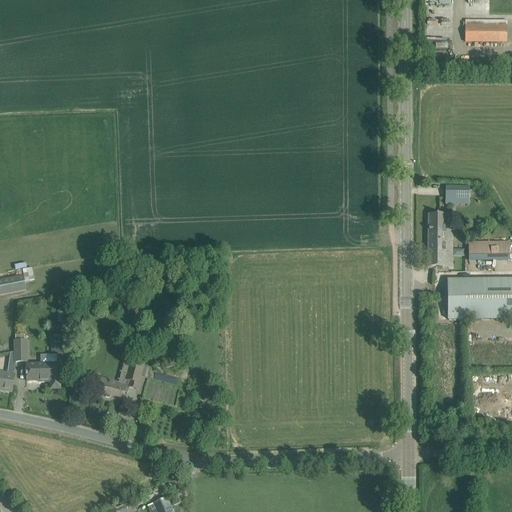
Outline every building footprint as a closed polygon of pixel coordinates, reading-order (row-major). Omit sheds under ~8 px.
[(508,43),(508,27),(465,27),(465,43),(508,43)] [(445,186),(444,205),(469,206),(469,186),(445,186)] [(446,215),(428,215),(428,268),(452,268),(452,267),(456,267),(456,259),(453,258),(453,231),(446,231),(446,215)] [(511,261),(511,255),(509,255),(509,243),(468,243),(468,261),(511,261)] [(28,299),(33,298),(31,287),(26,288),(25,281),(29,280),(27,270),(23,271),(24,275),(0,279),(0,296),(27,291),(28,299)] [(511,279),(448,280),(449,321),(511,320),(511,279)] [(51,326),(52,356),(57,356),(57,365),(25,366),(26,377),(27,377),(27,382),(38,381),(38,380),(51,379),(51,389),(60,389),(60,381),(60,366),(67,366),(66,326),(51,326)] [(25,335),(15,335),(15,353),(15,363),(25,362),(25,335)] [(13,376),(15,363),(15,353),(11,354),(7,374),(0,372),(0,390),(12,393),(15,376),(13,376)] [(129,362),(124,381),(125,381),(130,382),(129,388),(137,390),(144,365),(136,363),(129,361),(129,362)] [(99,378),(94,397),(103,399),(104,399),(111,401),(119,404),(123,392),(124,385),(119,384),(99,378)] [(174,506),(185,503),(181,492),(171,495),(174,506)] [(157,511),(174,511),(168,499),(154,505),(157,511)]
